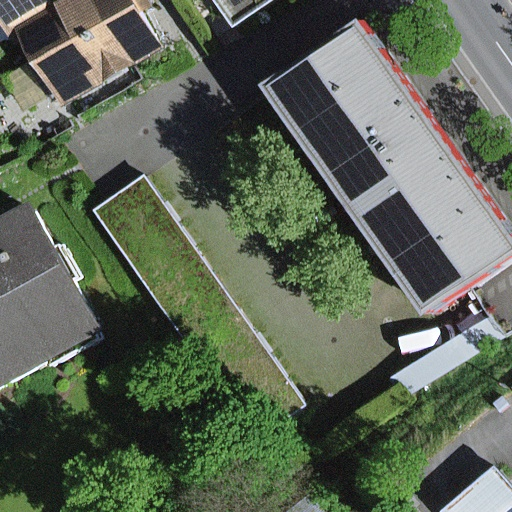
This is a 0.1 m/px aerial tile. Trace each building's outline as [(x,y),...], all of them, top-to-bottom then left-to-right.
[(9,0),(37,46),(49,39),(42,26),(86,0),(9,0)] [(86,0),(42,26),(49,39),(37,46),(13,60),(51,124),(184,46),(157,0),(86,0)] [(511,286),(511,201),(392,32),(303,95),(463,321),(511,286)] [(297,401),(144,185),(99,217),(252,433),(297,401)] [(0,400),(119,336),(47,204),(0,229),(0,400)] [(511,511),(511,484),(509,480),(470,511),(511,511)]
